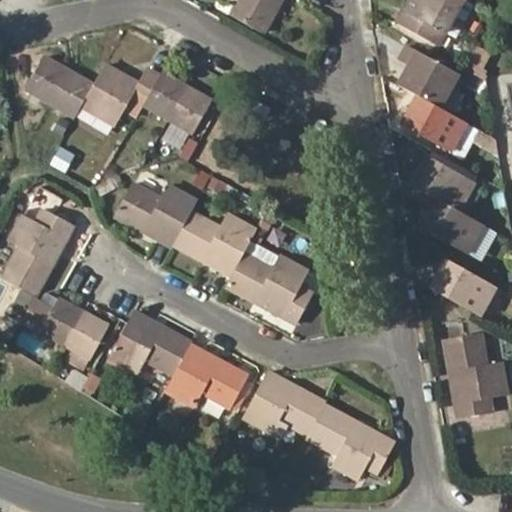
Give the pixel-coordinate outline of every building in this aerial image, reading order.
[(218,0),(216,6),(227,13),(234,0),(218,0)] [(234,0),(227,13),(261,32),(279,0),(234,0)] [(405,0),(393,22),(435,47),(461,0),(405,0)] [(461,0),(435,47),(446,54),(474,6),(463,0),(461,0)] [(397,58),(408,64),(396,85),(416,96),(438,108),(457,75),(405,44),(397,58)] [(470,58),(484,66),(491,53),(478,45),(470,58)] [(41,54),(24,88),(48,103),(68,70),(41,54)] [(461,71),(487,86),(484,66),(470,58),(461,71)] [(128,98),(141,105),(159,74),(146,66),(137,81),(102,62),(91,82),(78,105),(112,124),(128,98)] [(48,103),(72,116),(78,105),(91,82),(68,70),(48,103)] [(188,85),(161,70),(159,74),(141,105),(168,120),(188,85)] [(168,120),(191,133),(210,98),(188,85),(168,120)] [(466,124),(438,108),(416,96),(401,124),(449,151),(466,124)] [(473,182),(425,154),(408,183),(432,197),(457,211),(473,182)] [(113,216),(170,248),(172,245),(190,211),(196,201),(165,184),(158,196),(131,183),(113,216)] [(481,225),(457,211),(432,197),(417,226),(465,253),(481,225)] [(16,246),(0,277),(34,295),(71,224),(40,207),(34,219),(21,213),(7,241),(16,246)] [(190,211),(172,245),(229,276),(242,252),(254,229),(225,213),(218,226),(190,211)] [(296,323),(312,294),(299,286),(307,270),(277,254),(270,266),(242,252),(229,276),(224,286),(296,323)] [(494,287),(446,260),(430,288),(478,315),(494,287)] [(34,295),(19,319),(65,344),(83,311),(57,296),(51,305),(34,295)] [(188,344),(190,340),(132,309),(125,321),(108,355),(137,372),(144,359),(172,374),(188,344)] [(85,356),(87,358),(106,323),(83,311),(65,344),(73,349),(68,361),(78,367),(85,356)] [(479,332),(442,338),(456,419),(492,412),(490,398),(504,395),(498,361),(485,363),(479,332)] [(200,394),(230,409),(247,376),(188,344),(172,374),(164,389),(193,405),(200,394)] [(306,436),(324,403),(325,400),(297,385),(295,389),(265,372),(241,417),(280,437),(286,425),(306,436)] [(374,473),(392,440),(324,403),(306,436),(305,438),(336,454),(330,465),(357,480),(364,468),(374,473)] [(217,434),(207,450),(213,455),(223,437),(217,434)]
